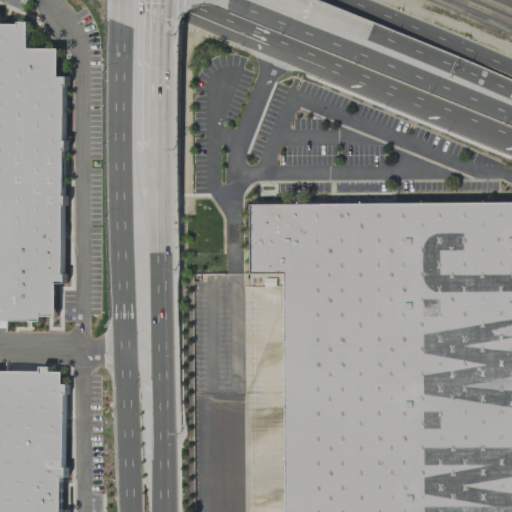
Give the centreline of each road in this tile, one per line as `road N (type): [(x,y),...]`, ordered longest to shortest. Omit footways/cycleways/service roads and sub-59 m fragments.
road 1 (primary): [(128,15),(126,511)]
road 2 (primary): [(279,40),(511,136)]
road 3 (primary): [(162,385),(161,180)]
road 4 (primary): [(340,43),(511,115)]
road 5 (primary): [(511,70),(342,0)]
road 6 (primary): [(162,154),(163,23)]
road 7 (primary): [(460,66),(347,21)]
